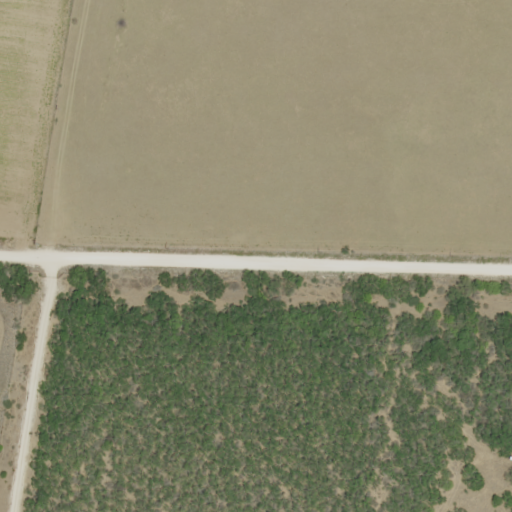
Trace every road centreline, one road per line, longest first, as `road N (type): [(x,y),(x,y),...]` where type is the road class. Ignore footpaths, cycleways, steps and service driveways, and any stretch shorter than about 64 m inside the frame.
road 1 (residential): [(511,277),(0,267)]
road 2 (residential): [(22,511),(63,269)]
